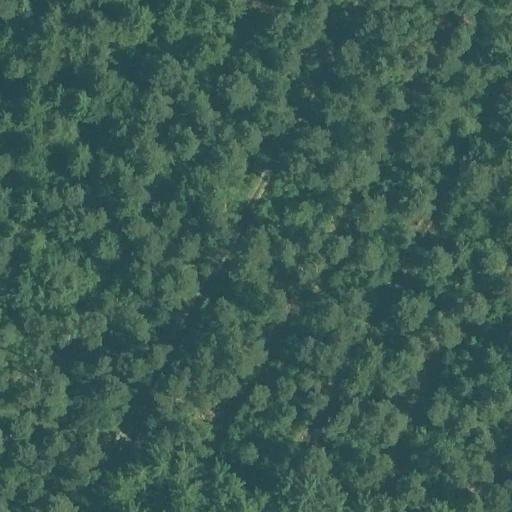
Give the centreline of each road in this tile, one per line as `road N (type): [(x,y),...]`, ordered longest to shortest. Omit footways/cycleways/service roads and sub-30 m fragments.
road 1 (track): [(75,511),(357,0)]
road 2 (track): [(0,415),(409,511)]
